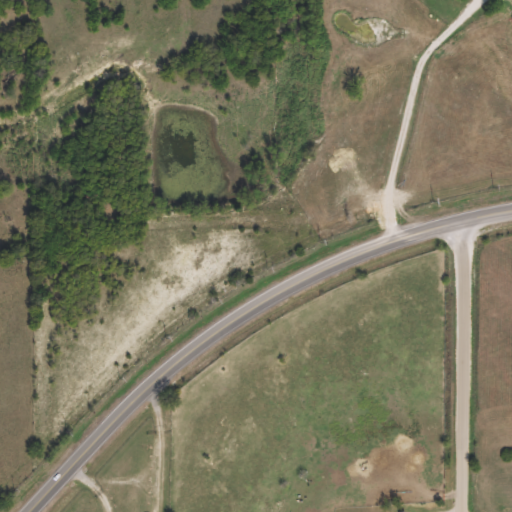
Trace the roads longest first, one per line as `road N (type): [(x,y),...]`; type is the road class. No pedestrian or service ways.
road 1 (secondary): [(31,511),(147,391),(232,318),(312,268),(511,214)]
road 2 (residential): [(468,511),(467,220)]
